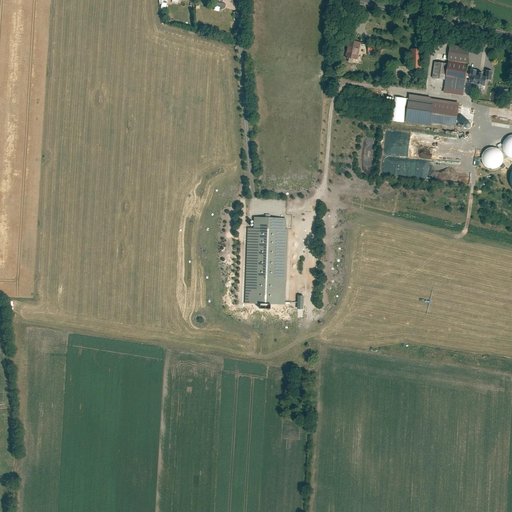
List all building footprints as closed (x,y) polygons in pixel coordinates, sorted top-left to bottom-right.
[(159,0),(160,4),(161,4),(162,10),(168,10),(167,0),(159,0)] [(224,1),(217,0),(216,0),(214,10),(221,11),(222,7),(224,7),(225,2),(224,1)] [(361,41),(349,38),(345,57),(358,60),(361,41)] [(463,90),(465,79),(466,72),(469,46),(449,44),(447,63),(434,61),(432,78),(444,79),(443,87),(463,90)] [(383,49),(368,46),(367,52),(382,54),(383,49)] [(423,48),(408,48),(408,69),(423,69),(423,48)] [(469,72),(466,72),(465,79),(472,80),(472,83),(485,85),(486,80),(491,80),(492,70),(484,69),(484,73),(482,73),(482,71),(478,70),(477,73),(475,73),(476,69),(470,68),(469,72)] [(430,96),(409,93),(404,123),(431,126),(431,123),(456,126),(459,102),(430,98),(430,96)] [(403,122),(407,98),(395,96),(392,120),(403,122)] [(511,134),(509,135),(506,137),(503,140),(502,144),(502,148),(503,151),(505,155),(508,157),(511,158),(511,134)] [(503,161),(503,157),(503,154),(501,151),(498,148),(495,147),(491,147),(488,147),(485,149),(482,152),(481,156),(481,160),(482,163),(484,167),(488,169),(492,169),(496,169),(499,167),(502,164),(503,161)] [(285,216),(254,215),(254,227),(244,226),(242,305),(259,305),(259,309),(270,309),(270,303),(284,304),(287,228),(285,228),(285,216)]
